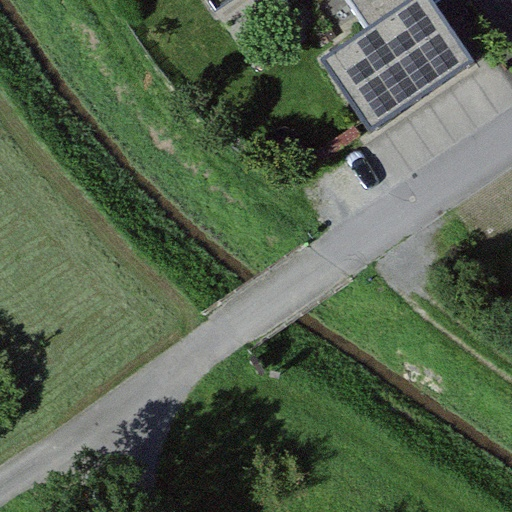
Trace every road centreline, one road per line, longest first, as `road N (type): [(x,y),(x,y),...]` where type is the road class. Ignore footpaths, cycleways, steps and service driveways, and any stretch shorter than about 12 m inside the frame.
road 1 (unclassified): [(135,396),(511,137)]
road 2 (unclassified): [(0,491),(135,396)]
